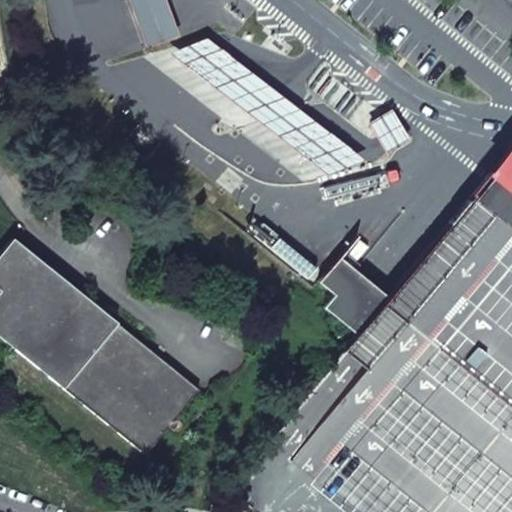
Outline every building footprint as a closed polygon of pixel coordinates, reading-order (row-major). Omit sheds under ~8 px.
[(131,0),(149,45),(182,34),(169,0),(131,0)] [(167,49),(331,174),(368,159),(302,108),(299,105),(209,36),(167,49)] [(400,123),(394,112),(370,126),(376,137),(400,123)] [(251,511),(511,511),(511,190),(496,178),(488,171),(384,302),(334,263),(318,283),(334,295),(324,308),(357,335),(229,494),(251,511)] [(317,268),(262,224),(253,236),(307,280),(317,268)] [(0,338),(144,455),(198,390),(11,238),(0,251),(0,338)]
